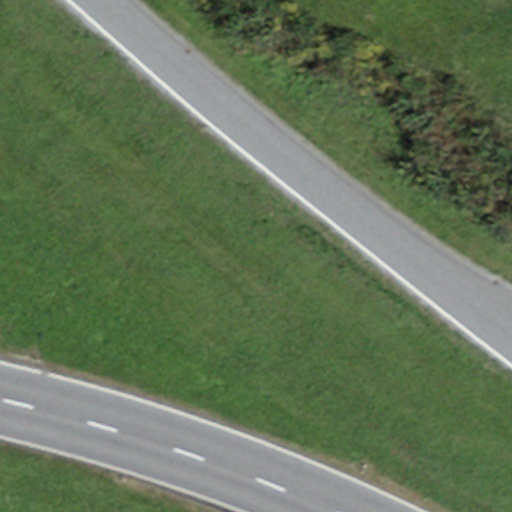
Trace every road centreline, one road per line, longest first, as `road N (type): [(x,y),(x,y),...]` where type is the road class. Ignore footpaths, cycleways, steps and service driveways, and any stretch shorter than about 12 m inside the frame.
road 1 (tertiary): [(511,337),(280,164),(97,0)]
road 2 (primary): [(0,410),(48,419),(316,511)]
